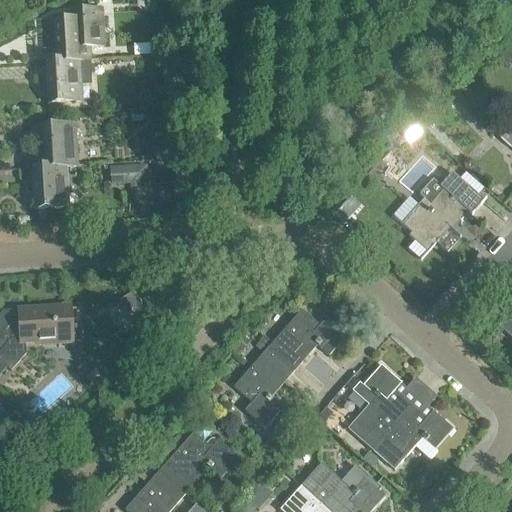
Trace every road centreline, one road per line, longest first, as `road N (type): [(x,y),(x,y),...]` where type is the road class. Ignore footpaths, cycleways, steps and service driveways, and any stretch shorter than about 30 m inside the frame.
road 1 (residential): [(426,340),(312,240),(0,254)]
road 2 (residential): [(426,340),(481,386),(505,419),(489,458),(442,511)]
road 3 (residential): [(426,340),(511,240)]
